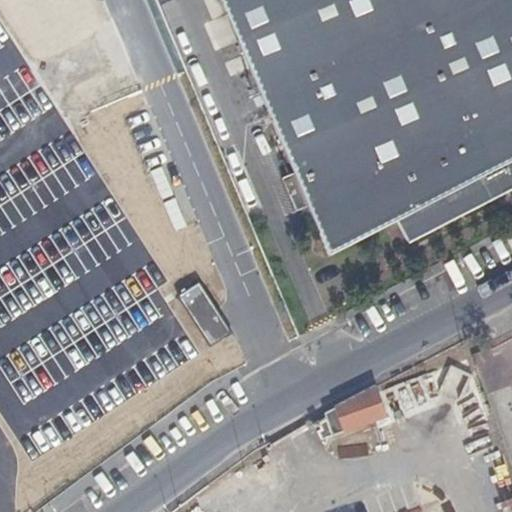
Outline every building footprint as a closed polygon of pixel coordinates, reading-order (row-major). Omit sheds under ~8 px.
[(0,0),(0,228),(25,218),(39,252),(10,264),(54,370),(160,325),(116,220),(86,233),(73,198),(158,163),(197,255),(216,247),(243,311),(258,305),(273,340),(298,329),(251,218),(234,177),(231,170),(225,155),(158,0),(0,0)] [(511,0),(221,0),(293,167),(281,172),(294,201),(306,196),(328,250),(396,216),(408,239),(511,186),(511,0)] [(239,149),(225,155),(231,170),(246,164),(239,149)] [(246,164),(231,170),(234,177),(251,218),(266,211),(246,164)] [(383,417),(372,387),(362,392),(373,421),(383,417)] [(373,421),(362,392),(320,414),(321,418),(320,420),(314,423),(313,423),(313,422),(308,425),(310,429),(315,426),(317,431),(313,432),(318,441),(340,432),(340,433),(373,421)]
